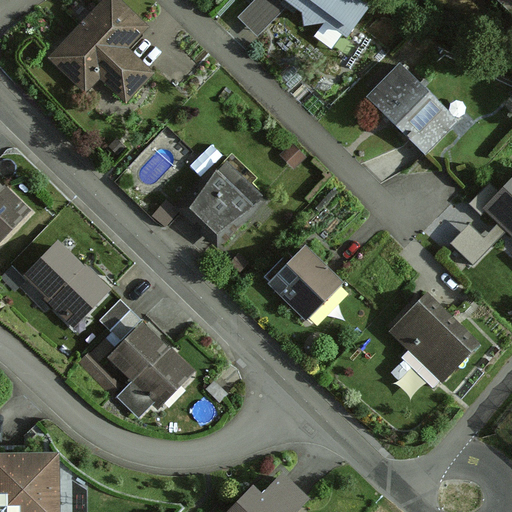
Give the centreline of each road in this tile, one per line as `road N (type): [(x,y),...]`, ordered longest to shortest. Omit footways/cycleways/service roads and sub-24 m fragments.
road 1 (unclassified): [(291,386),(0,98)]
road 2 (residential): [(0,349),(78,418),(120,443),(166,456),(211,453),(246,436),(291,386)]
road 3 (residential): [(404,226),(169,0)]
road 4 (unclassified): [(407,498),(291,386)]
road 5 (residential): [(407,498),(511,377)]
